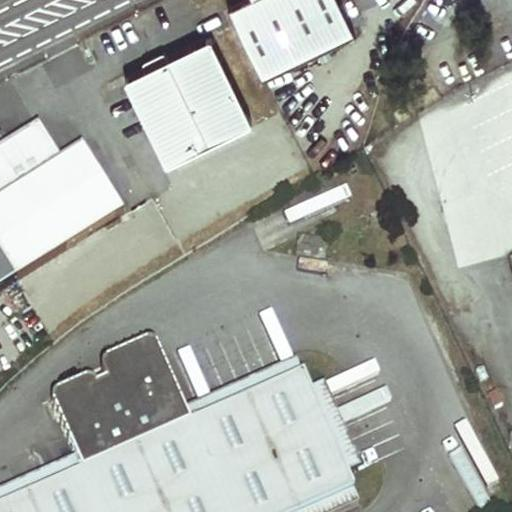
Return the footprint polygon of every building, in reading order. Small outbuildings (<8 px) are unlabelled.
[(242,0),(230,5),(262,77),(355,33),(338,0),(242,0)] [(211,34),(125,75),(168,162),(255,122),(211,34)] [(0,240),(24,280),(124,216),(81,148),(59,162),(37,127),(22,136),(25,140),(0,155),(0,240)] [(22,136),(0,149),(0,155),(25,140),(22,136)] [(317,238),(299,235),(297,251),(315,253),(317,238)] [(0,240),(0,295),(24,280),(0,240)] [(48,402),(49,408),(72,461),(78,475),(0,510),(0,511),(307,511),(348,494),(349,494),(343,478),(305,392),(298,377),(297,378),(186,427),(179,411),(154,354),(151,349),(148,346),(143,346),(99,365),(97,366),(96,369),(98,374),(102,383),(91,387),(86,382),(52,398),(48,402)] [(297,378),(290,362),(179,411),(186,427),(297,378)] [(319,386),(305,392),(343,478),(357,472),(319,386)] [(0,510),(78,475),(72,461),(0,491),(0,510)] [(345,511),(354,508),(348,494),(307,511),(345,511)]
